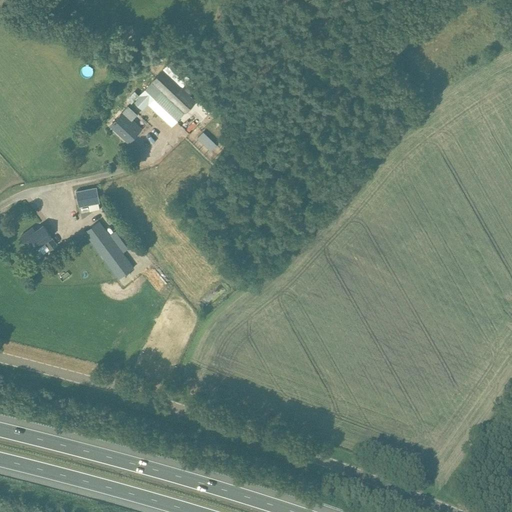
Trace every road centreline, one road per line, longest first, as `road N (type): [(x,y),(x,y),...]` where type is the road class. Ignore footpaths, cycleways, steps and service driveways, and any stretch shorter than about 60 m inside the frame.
road 1 (unclassified): [(453,511),(105,382),(0,355)]
road 2 (motorway): [(295,511),(0,428)]
road 3 (motorway): [(0,460),(192,511)]
road 4 (unclassified): [(0,206),(152,154)]
